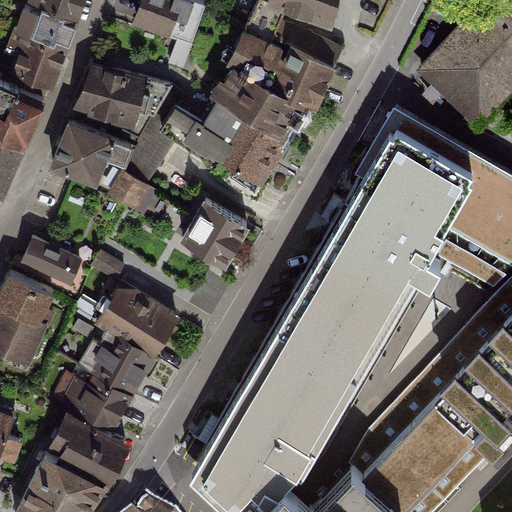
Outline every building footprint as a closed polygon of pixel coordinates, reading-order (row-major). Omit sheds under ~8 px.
[(75,23),(83,0),(33,0),(32,2),(44,6),(42,10),(75,23)] [(204,0),(202,0),(145,0),(138,19),(191,37),(204,0)] [(286,40),(335,62),(342,46),(280,18),(286,3),(332,19),(335,0),(258,0),(245,26),(269,38),(272,34),(286,40)] [(511,0),(483,0),(422,67),(481,121),(511,86),(511,0)] [(18,26),(68,44),(75,23),(42,10),(26,5),(18,26)] [(68,44),(18,26),(9,51),(19,55),(17,62),(14,69),(52,84),(55,76),(68,44)] [(220,93),(282,131),(300,100),(266,80),(278,53),(282,45),(269,38),(245,26),(229,58),(233,66),(216,92),(220,93)] [(181,37),(173,58),(185,62),(193,41),(181,37)] [(278,53),(266,80),(300,100),(302,98),(314,103),(335,62),(286,40),(285,43),(291,44),(285,57),(278,53)] [(123,69),(94,63),(78,103),(133,117),(128,131),(139,136),(171,80),(123,69)] [(0,133),(23,143),(43,96),(0,77),(0,133)] [(287,135),(282,131),(220,93),(205,118),(179,102),(186,92),(172,83),(159,104),(170,111),(161,126),(206,153),(210,147),(234,162),(224,178),(255,197),(265,181),(260,178),(287,135)] [(511,169),(395,106),(188,474),(225,511),(511,511),(511,488),(488,511),(425,511),(511,420),(511,169)] [(132,143),(69,118),(52,161),(96,179),(105,155),(124,163),(132,143)] [(0,190),(2,191),(23,143),(0,133),(0,190)] [(140,215),(156,189),(122,168),(106,194),(140,215)] [(205,189),(182,232),(228,261),(252,218),(205,189)] [(80,255),(33,234),(23,257),(69,278),(80,255)] [(103,247),(93,262),(118,279),(128,263),(103,247)] [(45,306),(53,288),(10,269),(0,289),(0,303),(4,305),(0,314),(0,313),(0,345),(29,357),(50,308),(45,306)] [(109,326),(151,353),(175,313),(121,280),(98,318),(109,326)] [(131,391),(151,353),(109,326),(99,341),(94,338),(79,362),(95,372),(131,391)] [(76,376),(65,400),(112,425),(131,391),(95,372),(93,377),(87,374),(85,380),(76,376)] [(0,454),(1,451),(13,455),(19,438),(9,433),(16,414),(0,408),(0,454)] [(64,447),(59,456),(104,479),(125,439),(69,411),(53,440),(64,447)] [(59,456),(45,451),(15,511),(82,511),(104,479),(59,456)] [(156,511),(145,502),(137,511),(156,511)]
